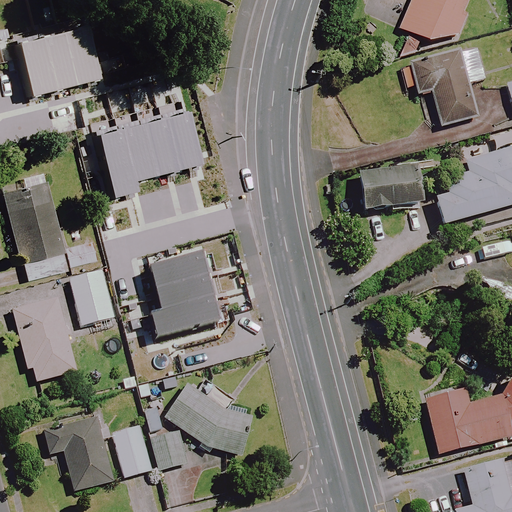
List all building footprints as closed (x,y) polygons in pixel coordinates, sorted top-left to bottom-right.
[(411,0),(398,30),(427,42),(457,35),(466,15),(462,13),(467,0),(411,0)] [(430,93),(439,128),(477,118),(469,84),(467,78),(460,54),(459,49),(407,63),(416,96),(425,94),(430,93)] [(476,50),(460,54),(467,78),(469,84),(484,80),(482,74),(476,50)] [(33,56),(0,87),(0,103),(23,128),(64,89),(33,56)] [(91,99),(76,103),(78,110),(65,114),(68,123),(70,132),(99,125),(91,99)] [(511,147),(464,162),(467,173),(442,181),(446,196),(433,200),(442,227),(511,206),(511,147)] [(81,166),(79,167),(86,193),(116,186),(109,159),(94,163),(81,166)] [(153,160),(115,169),(135,246),(201,229),(195,206),(194,203),(177,207),(171,181),(159,184),(153,160)] [(416,167),(356,174),(362,212),(373,211),(422,204),(416,167)] [(43,180),(0,191),(0,196),(17,264),(20,263),(61,253),(62,252),(43,180)] [(89,242),(62,249),(66,263),(67,268),(94,261),(89,242)] [(197,252),(158,262),(172,316),(148,322),(159,363),(184,357),(225,316),(209,300),(197,252)] [(61,253),(20,263),(25,281),(65,271),(61,253)] [(145,257),(105,267),(115,304),(126,301),(124,293),(152,286),(145,257)] [(100,272),(67,281),(79,328),(112,319),(100,272)] [(64,329),(56,299),(10,311),(26,371),(30,370),(34,384),(76,373),(66,337),(70,336),(68,328),(64,329)] [(497,380),(469,363),(462,373),(490,391),(497,380)] [(454,393),(422,401),(436,457),(511,438),(508,423),(511,421),(511,375),(511,376),(504,389),(499,397),(468,405),(464,390),(454,393)] [(174,378),(161,381),(164,391),(176,388),(174,378)] [(150,397),(146,385),(137,387),(140,399),(150,397)] [(223,411),(185,385),(162,419),(205,448),(240,458),(251,418),(223,411)] [(155,409),(142,413),(148,434),(161,431),(155,409)] [(112,483),(96,418),(42,432),(48,456),(62,453),(72,493),(112,483)] [(138,427),(111,434),(123,480),(137,476),(150,472),(138,427)] [(178,432),(149,439),(157,473),(167,470),(187,465),(178,432)] [(501,461),(461,471),(470,507),(453,511),(452,511),(511,511),(511,496),(510,497),(501,461)]
